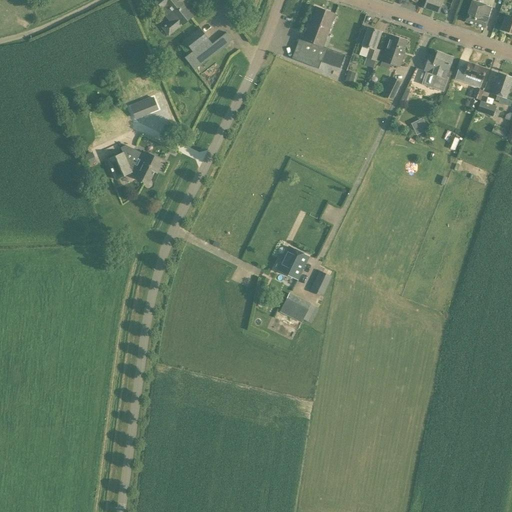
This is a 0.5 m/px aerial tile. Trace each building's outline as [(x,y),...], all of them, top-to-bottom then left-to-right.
[(155,0),(154,1),(169,21),(161,27),(168,36),(176,30),(196,14),(185,2),(188,0),(155,0)] [(438,13),(442,1),(442,0),(426,0),(423,8),(438,13)] [(485,29),(488,18),(492,8),(472,1),(465,22),(485,29)] [(299,38),(292,58),(318,69),(321,61),(340,68),(344,55),(323,47),(334,15),(314,8),(305,34),(303,39),(299,38)] [(511,33),(511,17),(505,15),(501,30),(511,33)] [(212,44),(200,28),(184,40),(192,52),(184,58),(194,70),(232,40),(226,33),(212,44)] [(368,28),(362,45),(359,55),(377,61),(380,50),(375,48),(381,32),(368,28)] [(391,36),(385,52),(383,52),(380,60),(399,67),(403,54),(402,53),(406,41),(391,36)] [(453,58),(437,52),(435,58),(429,56),(424,71),(445,78),(453,58)] [(468,63),(464,74),(462,81),(468,84),(471,76),(482,80),(486,69),(468,63)] [(492,93),(497,95),(495,100),(499,101),(498,103),(509,106),(511,100),(506,98),(511,79),(511,78),(499,73),(492,93)] [(382,96),(392,100),(401,82),(392,77),(382,96)] [(471,97),(480,100),(484,88),(476,85),(471,97)] [(153,97),(129,106),(135,119),(158,110),(153,97)] [(477,111),(493,116),(496,106),(480,101),(477,111)] [(424,117),(412,122),(416,132),(428,127),(424,117)] [(492,133),(490,136),(497,139),(498,135),(501,137),(500,140),(503,142),(505,138),(506,139),(510,130),(505,128),(504,132),(493,127),(491,132),(492,133)] [(145,152),(144,154),(126,145),(120,148),(122,152),(106,160),(115,180),(130,174),(135,177),(134,177),(149,183),(155,168),(159,170),(161,164),(159,162),(160,159),(145,152)] [(85,155),(89,165),(96,162),(92,152),(85,155)] [(289,247),(283,259),(280,257),(275,267),(297,278),(308,257),(289,247)] [(331,277),(319,271),(309,291),(322,297),(331,277)] [(289,292),(279,312),(301,323),(303,319),(311,323),(318,308),(310,305),(311,303),(289,292)]
